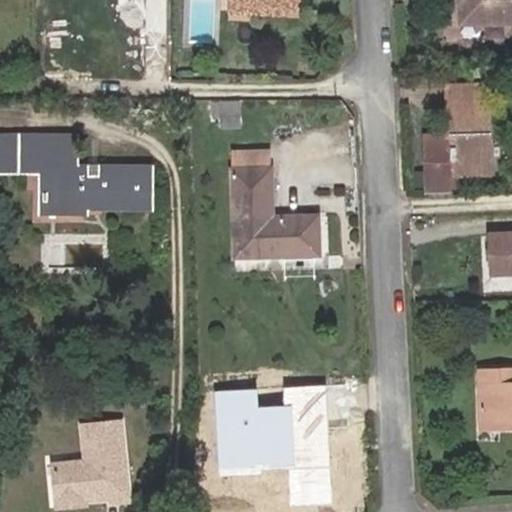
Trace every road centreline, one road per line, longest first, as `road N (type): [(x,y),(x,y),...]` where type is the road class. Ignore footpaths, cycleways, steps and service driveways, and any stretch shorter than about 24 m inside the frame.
road 1 (residential): [(403,511),(370,0)]
road 2 (unknown): [(383,200),(511,197)]
